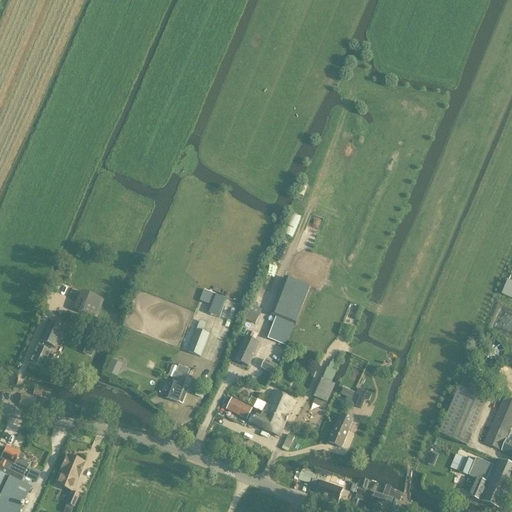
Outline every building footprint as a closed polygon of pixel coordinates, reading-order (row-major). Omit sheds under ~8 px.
[(291,212),(286,235),(294,237),(300,214),(291,212)] [(284,297),(268,339),(285,346),(294,325),(296,325),(310,288),(298,283),(302,272),(287,267),(283,278),(284,278),(278,295),(284,297)] [(511,298),(511,282),(508,281),(502,294),(511,298)] [(213,304),(210,314),(221,317),(227,296),(204,290),(201,301),(213,304)] [(100,309),(77,301),(74,310),(96,319),(100,309)] [(259,317),(248,312),(244,320),(256,325),(259,317)] [(77,317),(66,313),(63,321),(74,325),(77,317)] [(201,358),(209,335),(202,332),(206,324),(200,321),(188,353),(201,358)] [(37,367),(55,325),(48,322),(39,342),(37,348),(37,347),(29,364),(37,367)] [(55,325),(37,367),(49,373),(53,362),(47,359),(50,353),(49,353),(52,347),(54,348),(63,328),(55,325)] [(89,338),(83,354),(91,357),(97,341),(89,338)] [(246,338),(235,361),(249,367),(260,344),(246,338)] [(488,364),(505,363),(504,343),(488,343),(488,364)] [(357,355),(352,364),(365,370),(369,361),(357,355)] [(112,360),(105,375),(116,379),(122,365),(112,360)] [(273,375),(277,367),(265,361),(261,368),(273,375)] [(329,364),(327,370),(333,373),(335,367),(331,365),(329,364)] [(179,366),(176,373),(172,383),(172,382),(166,399),(182,404),(188,389),(184,387),(187,377),(190,370),(179,366)] [(326,370),(322,381),(330,384),(335,373),(333,373),(327,370),(326,370)] [(471,390),(474,381),(465,378),(462,387),(471,390)] [(327,404),(334,386),(330,384),(322,381),(321,380),(313,398),(315,399),(325,403),(327,404)] [(196,396),(203,399),(206,389),(199,387),(196,396)] [(355,393),(344,388),(341,395),(352,400),(355,393)] [(360,397),(356,407),(361,409),(366,399),(369,401),(372,395),(359,389),(356,396),(360,397)] [(467,447),(487,401),(459,389),(439,435),(467,447)] [(274,391),(263,412),(281,421),(274,435),(279,437),(286,423),(289,417),(296,403),(274,391)] [(21,395),(19,405),(34,408),(37,409),(45,411),(46,409),(51,410),(59,412),(61,402),(54,400),(48,398),(47,400),(40,399),(39,403),(35,402),(36,398),(21,395)] [(511,400),(505,397),(485,443),(511,455),(511,432),(509,438),(507,437),(511,425),(511,400)] [(315,399),(312,406),(322,409),(325,403),(315,399)] [(252,410),(237,403),(234,401),(228,412),(247,421),(252,410)] [(253,424),(274,435),(281,421),(263,412),(260,418),(257,416),(253,424)] [(336,426),(329,443),(342,448),(349,432),(348,432),(353,420),(341,415),(336,426)] [(288,452),(294,438),(288,435),(282,449),(288,452)] [(0,452),(0,473),(28,487),(31,481),(26,478),(23,477),(29,466),(21,462),(24,456),(20,454),(11,450),(8,449),(6,448),(3,453),(0,452)] [(456,455),(451,468),(460,472),(467,475),(473,462),(465,459),(456,455)] [(60,472),(55,484),(70,490),(73,491),(79,477),(85,463),(66,456),(60,472)] [(469,476),(472,478),(477,480),(470,497),(475,499),(475,501),(478,502),(480,501),(481,502),(486,490),(483,489),(486,483),(493,466),(477,459),(469,476)] [(486,490),(481,502),(501,510),(511,484),(511,466),(499,461),(486,490)] [(30,469),(26,478),(31,481),(36,483),(40,474),(30,469)] [(302,471),(299,481),(310,484),(313,472),(306,470),(302,471)] [(0,511),(19,511),(31,488),(28,487),(0,473),(0,511)] [(369,482),(362,480),(360,488),(366,490),(369,482)] [(321,482),(316,496),(338,504),(343,490),(321,482)] [(359,487),(353,485),(351,492),(357,494),(359,487)] [(391,489),(389,494),(382,511),(400,511),(397,510),(402,497),(401,495),(394,493),(395,491),(391,489)] [(382,511),(389,494),(385,492),(384,493),(383,496),(375,493),(367,511),(382,511)] [(73,507),(78,495),(71,493),(67,505),(73,507)]
